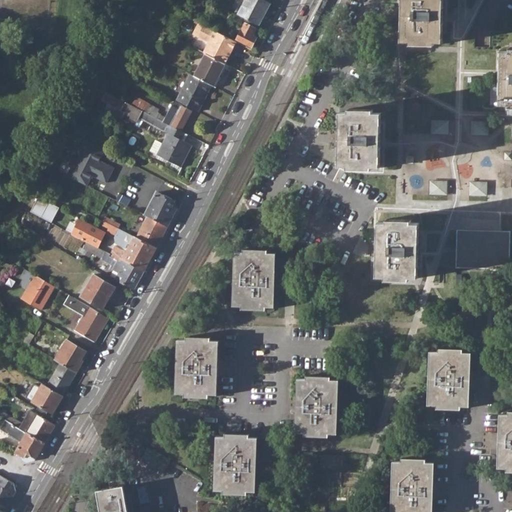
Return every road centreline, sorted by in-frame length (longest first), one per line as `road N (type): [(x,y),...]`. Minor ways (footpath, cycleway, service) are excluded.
road 1 (tertiary): [(69,432),(200,209),(304,0)]
road 2 (residential): [(374,0),(268,208)]
road 3 (residential): [(243,414),(245,343),(251,336),(283,343),(281,424),(243,422)]
road 4 (residential): [(243,414),(144,413),(116,448)]
road 5 (residential): [(481,399),(480,430),(457,430),(456,511)]
